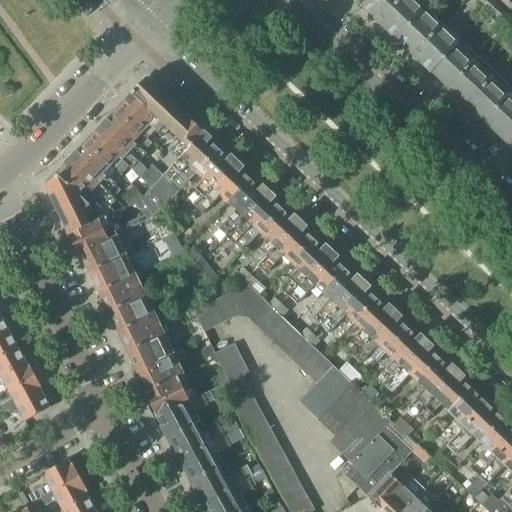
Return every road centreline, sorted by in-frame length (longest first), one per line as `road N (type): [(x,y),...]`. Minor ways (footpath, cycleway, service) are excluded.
road 1 (tertiary): [(152,26),(511,363)]
road 2 (tertiary): [(511,211),(288,0)]
road 3 (residential): [(110,411),(0,189)]
road 4 (tertiary): [(0,179),(152,26)]
road 5 (residential): [(0,472),(110,411)]
